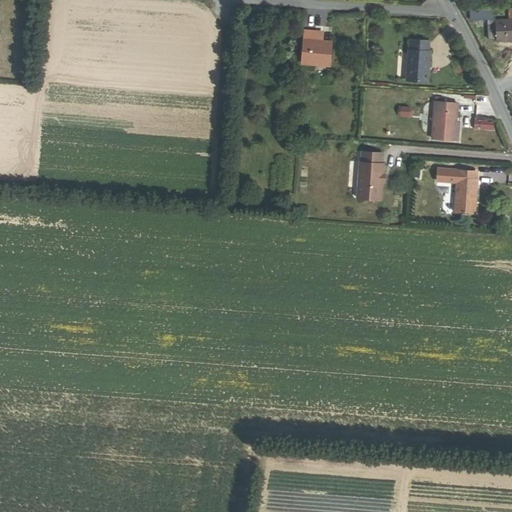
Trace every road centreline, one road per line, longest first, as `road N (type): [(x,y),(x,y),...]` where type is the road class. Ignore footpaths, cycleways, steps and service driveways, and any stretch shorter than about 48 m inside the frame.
road 1 (unclassified): [(457,12),(279,0)]
road 2 (residential): [(457,12),(511,127)]
